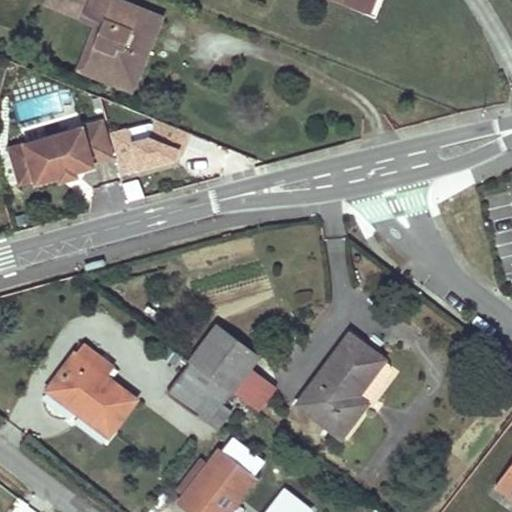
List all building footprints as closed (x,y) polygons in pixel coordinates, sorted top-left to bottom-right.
[(82,13),(86,0),(42,0),(40,5),(79,20),(82,13)] [(105,23),(87,67),(134,87),(162,20),(114,0),(86,0),(82,13),(105,23)] [(335,0),(369,14),(374,0),(335,0)] [(77,71),(131,94),(134,87),(87,67),(105,23),(82,13),(79,20),(95,26),(77,71)] [(128,131),(112,136),(122,175),(182,159),(192,135),(159,122),(152,138),(135,142),(134,135),(128,131)] [(103,124),(26,145),(36,180),(37,184),(60,178),(62,183),(78,178),(77,173),(95,168),(94,164),(113,159),(103,124)] [(26,145),(11,150),(21,185),(36,180),(26,145)] [(128,202),(144,199),(140,181),(124,183),(128,202)] [(231,389),(239,379),(255,357),(215,327),(190,359),(231,389)] [(355,392),(368,375),(382,358),(350,333),(297,400),(340,434),(366,401),(355,392)] [(112,366),(80,343),(72,353),(104,377),(112,366)] [(109,431),(133,398),(104,377),(72,353),(48,386),(109,431)] [(231,389),(190,359),(168,389),(196,410),(211,392),(222,401),(231,389)] [(211,392),(196,410),(220,429),(234,410),(222,401),(211,392)] [(220,450),(255,476),(263,467),(228,440),(220,450)] [(255,476),(220,450),(178,505),(187,511),(227,511),(228,511),(255,476)] [(511,454),(492,481),(511,496),(511,454)] [(306,511),(310,508),(285,489),(267,511),(230,511),(228,511),(227,511),(306,511)]
